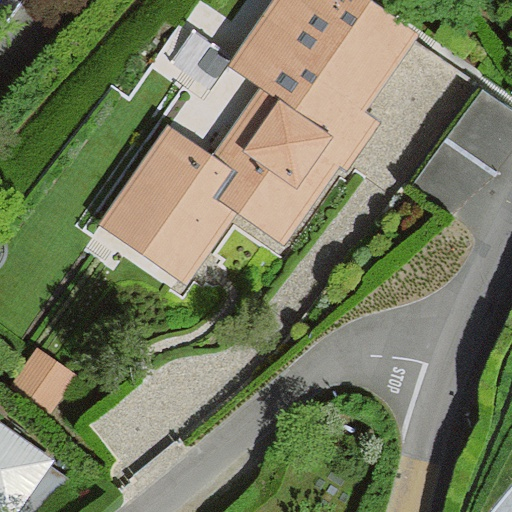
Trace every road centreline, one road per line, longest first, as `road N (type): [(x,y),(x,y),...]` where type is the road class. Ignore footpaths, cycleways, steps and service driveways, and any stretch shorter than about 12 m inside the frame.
road 1 (residential): [(456,367),(371,356),(326,366),(149,511)]
road 2 (residential): [(414,511),(456,367)]
road 3 (residential): [(456,367),(511,234)]
